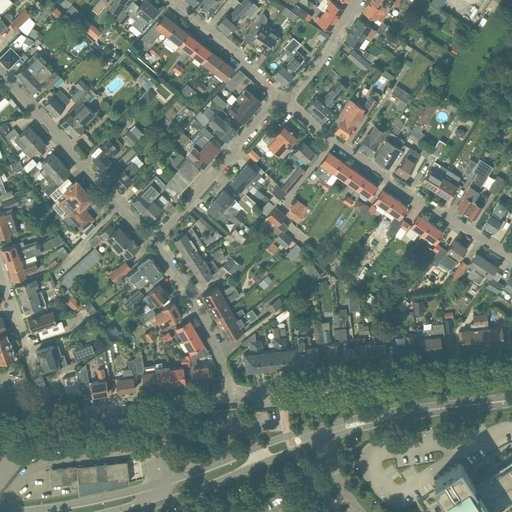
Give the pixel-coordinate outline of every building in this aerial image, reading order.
[(108,1),(107,0),(99,0),(92,9),(98,13),(108,1)] [(125,2),(125,0),(114,0),(109,7),(119,15),(127,4),(125,2)] [(141,12),(132,23),(142,32),(157,15),(155,13),(158,9),(152,4),(153,3),(149,0),(144,0),(137,8),(141,12)] [(202,0),(197,6),(208,16),(221,0),(202,0)] [(259,8),(250,0),(244,0),(230,16),(227,13),(217,24),(228,33),(237,22),(236,21),(240,18),(243,21),(248,15),(251,17),(259,8)] [(325,11),(337,19),(344,8),(331,0),(328,0),(327,3),(329,4),(325,11)] [(392,0),(370,0),(369,1),(388,13),(395,1),(392,0)] [(409,5),(402,1),(400,0),(397,0),(395,4),(405,11),(409,5)] [(432,0),(430,4),(440,10),(446,0),(432,0)] [(388,13),(369,1),(363,11),(376,19),(377,18),(382,22),(388,13)] [(282,12),(285,7),(278,2),(274,7),(282,12)] [(71,5),(65,12),(78,23),(84,16),(71,5)] [(296,5),(293,10),(309,20),(312,15),(296,5)] [(19,27),(32,15),(26,8),(13,21),(12,20),(13,18),(13,15),(12,13),(10,12),(7,13),(5,13),(4,12),(0,15),(0,32),(11,23),(17,29),(19,27)] [(58,19),(63,14),(57,8),(52,12),(58,19)] [(42,12),(40,10),(34,16),(38,19),(42,12)] [(117,18),(123,24),(130,15),(124,10),(117,18)] [(330,29),(337,19),(325,11),(321,18),(318,16),(316,20),(330,29)] [(253,39),(259,44),(271,28),(265,24),(267,20),(266,16),(263,13),(263,12),(244,39),(249,43),(253,39)] [(293,12),(289,17),(294,21),(298,15),(293,12)] [(163,30),(168,33),(176,23),(165,14),(157,25),(153,25),(137,42),(142,46),(145,42),(150,46),(163,30)] [(32,15),(19,27),(23,31),(28,34),(35,22),(30,17),(32,15)] [(88,31),(93,25),(86,18),(80,25),(88,31)] [(352,28),(365,36),(371,40),(377,30),(371,27),(372,26),(359,18),(352,28)] [(383,21),(380,27),(385,30),(391,33),(394,28),(383,21)] [(176,23),(168,33),(162,41),(174,50),(180,43),(188,32),(176,23)] [(112,26),(109,24),(101,32),(105,35),(106,33),(109,30),(112,26)] [(91,45),(95,40),(81,27),(76,32),(91,45)] [(400,39),(391,33),(385,30),(380,27),(377,32),(397,44),(400,39)] [(279,34),(271,28),(259,44),(266,48),(263,53),(268,57),(281,38),(278,36),(279,34)] [(358,47),(365,36),(352,28),(346,39),(358,47)] [(200,41),(188,32),(180,43),(192,52),(200,41)] [(321,42),(326,36),(321,32),(316,38),(321,42)] [(34,40),(21,33),(10,44),(11,45),(0,55),(0,57),(3,60),(3,62),(6,65),(7,65),(8,66),(16,59),(20,55),(15,49),(19,46),(26,50),(34,40)] [(291,54),(273,74),(283,84),(295,71),(293,70),(305,57),(296,49),(301,43),(293,37),(284,47),(291,54)] [(200,41),(192,52),(203,61),(211,50),(200,41)] [(153,54),(158,48),(154,45),(150,51),(153,54)] [(450,52),(456,55),(460,48),(455,45),(450,52)] [(94,49),(89,46),(85,51),(89,54),(94,49)] [(103,53),(107,56),(112,50),(109,47),(103,53)] [(161,51),(158,48),(153,54),(157,56),(161,51)] [(223,59),(211,50),(203,61),(215,70),(223,59)] [(36,72),(47,61),(38,52),(27,63),(26,63),(15,73),(24,82),(36,72)] [(370,63),(358,52),(351,60),(364,71),(370,63)] [(501,57),(495,53),(492,58),(498,61),(501,57)] [(235,68),(223,59),(215,70),(227,79),(235,68)] [(107,63),(103,64),(104,66),(104,71),(109,70),(114,65),(110,60),(107,63)] [(406,60),(402,66),(406,69),(410,63),(406,60)] [(61,76),(47,61),(36,72),(24,82),(34,92),(43,83),(48,88),(61,76)] [(173,69),(176,72),(181,66),(177,63),(173,69)] [(123,65),(118,71),(129,81),(134,76),(123,65)] [(184,68),(181,66),(176,72),(180,74),(184,68)] [(506,72),(504,71),(497,66),(492,73),(501,79),(506,72)] [(386,87),(394,75),(386,70),(381,77),(387,80),(384,86),(386,87)] [(144,74),(138,81),(147,90),(154,83),(145,75),(144,74)] [(240,82),(235,77),(226,87),(231,91),(240,82)] [(71,97),(77,103),(91,89),(81,79),(75,85),(79,89),(71,97)] [(330,106),(347,87),(340,80),(323,99),(318,94),(308,106),(323,120),(333,108),(330,106)] [(199,90),(204,84),(200,81),(196,87),(199,90)] [(191,100),(197,92),(187,83),(181,91),(191,100)] [(208,87),(204,84),(199,90),(203,93),(208,87)] [(391,93),(407,103),(412,96),(397,85),(391,93)] [(237,97),(253,111),(261,102),(245,87),(237,97)] [(71,101),(59,89),(44,104),(56,116),(71,101)] [(97,95),(91,89),(77,103),(67,112),(69,114),(61,123),(74,136),(86,125),(85,124),(95,115),(86,105),(97,95)] [(155,96),(149,90),(142,98),(148,104),(155,96)] [(365,104),(374,109),(379,101),(379,100),(382,95),(374,90),(371,95),(370,95),(365,104)] [(217,94),(212,99),(222,108),(227,103),(217,94)] [(253,111),(237,97),(228,107),(234,112),(233,112),(244,121),(253,111)] [(364,112),(366,109),(357,103),(350,97),(338,115),(343,118),(335,130),(346,138),(358,119),(361,121),(367,114),(364,112)] [(417,122),(425,127),(436,109),(428,104),(417,122)] [(195,116),(204,124),(209,119),(202,112),(200,110),(195,116)] [(216,112),(209,119),(217,127),(216,128),(227,140),(237,130),(225,119),(224,120),(216,112)] [(452,120),(456,122),(461,114),(457,112),(452,120)] [(409,116),(403,113),(392,130),(398,134),(409,116)] [(199,129),(204,124),(195,116),(190,122),(199,129)] [(417,123),(409,136),(415,140),(419,143),(425,134),(421,132),(424,128),(422,127),(417,123)] [(5,124),(0,126),(0,127),(3,132),(8,129),(5,124)] [(275,135),(275,136),(269,142),(268,145),(268,148),(270,150),(273,152),(275,152),(279,150),(284,145),(287,148),(298,135),(285,124),(275,135)] [(20,134),(21,134),(15,139),(24,148),(38,135),(30,125),(20,134)] [(132,146),(144,134),(135,125),(123,137),(132,146)] [(368,133),(359,147),(370,154),(379,141),(378,140),(384,131),(376,125),(370,134),(368,133)] [(5,135),(9,140),(19,132),(15,127),(5,135)] [(172,140),(176,135),(171,130),(166,135),(172,140)] [(386,138),(374,157),(389,166),(400,147),(404,141),(390,132),(386,138)] [(203,149),(212,157),(220,148),(204,133),(196,143),(203,149)] [(38,135),(24,148),(31,157),(36,152),(37,153),(46,144),(38,135)] [(104,149),(93,159),(102,169),(114,159),(112,157),(119,150),(118,149),(109,139),(101,146),(104,149)] [(440,139),(432,152),(438,156),(446,143),(440,139)] [(315,151),(304,141),(297,148),(290,156),(295,161),(300,156),(306,161),(315,151)] [(500,142),(497,149),(503,153),(507,146),(500,142)] [(200,163),(204,167),(212,157),(203,149),(196,143),(188,152),(189,152),(186,156),(198,166),(200,163)] [(133,147),(122,157),(127,163),(130,160),(136,155),(138,153),(133,147)] [(421,154),(410,147),(395,170),(406,177),(421,154)] [(259,157),(251,150),(247,154),(255,162),(259,157)] [(183,165),(188,159),(180,151),(175,157),(183,165)] [(318,183),(322,187),(326,181),(334,170),(341,159),(329,151),(314,173),(321,178),(318,183)] [(42,162),(46,166),(40,171),(45,177),(51,172),(62,162),(53,152),(42,162)] [(118,174),(112,180),(121,189),(132,179),(130,176),(138,169),(138,168),(144,163),(136,155),(130,160),(132,162),(124,170),(122,167),(117,171),(119,174),(118,174)] [(24,166),(28,171),(37,162),(34,157),(24,166)] [(466,214),(474,200),(476,198),(475,198),(480,191),(479,190),(493,167),(480,158),(477,163),(473,171),(476,173),(468,186),(469,187),(462,198),(457,206),(461,209),(460,211),(466,214)] [(469,176),(473,171),(477,163),(471,158),(462,172),(469,176)] [(201,170),(188,159),(183,165),(168,181),(163,187),(174,196),(179,190),(181,192),(201,170)] [(341,159),(334,170),(346,179),(354,168),(341,159)] [(14,169),(22,167),(20,160),(12,162),(14,169)] [(421,180),(435,189),(443,176),(436,172),(441,164),(435,160),(430,168),(430,167),(421,180)] [(45,190),(48,193),(56,187),(67,177),(65,175),(70,171),(62,162),(51,172),(45,177),(51,184),(45,190)] [(36,163),(28,171),(32,176),(40,168),(36,163)] [(239,173),(253,185),(257,188),(258,189),(258,188),(262,184),(257,180),(262,176),(248,163),(239,173)] [(289,180),(282,188),(286,191),(305,170),(300,165),(288,180),(289,180)] [(366,177),(354,168),(346,179),(358,188),(366,177)] [(443,176),(435,189),(449,197),(461,177),(447,169),(443,176)] [(253,185),(239,173),(231,182),(245,194),(245,193),(253,185)] [(0,194),(1,194),(2,200),(14,196),(12,189),(6,191),(0,175),(0,174),(0,194)] [(505,179),(498,175),(489,190),(495,194),(505,179)] [(67,177),(56,187),(48,193),(49,194),(50,194),(56,200),(65,191),(68,194),(57,204),(66,215),(68,213),(83,230),(95,219),(83,205),(92,197),(77,180),(73,183),(67,177)] [(366,177),(358,188),(351,198),(354,201),(362,190),(370,196),(378,185),(366,177)] [(141,178),(135,185),(139,189),(145,182),(141,178)] [(142,210),(153,199),(161,192),(160,191),(166,184),(163,181),(156,188),(151,183),(133,201),(142,210)] [(322,187),(326,190),(331,184),(327,181),(326,181),(322,187)] [(286,191),(282,188),(279,184),(271,192),(280,199),(286,191)] [(265,194),(258,188),(258,189),(257,188),(254,193),(262,200),(266,196),(265,195),(265,194)] [(216,198),(241,220),(245,217),(245,216),(232,205),(237,200),(225,189),(216,198)] [(387,208),(395,197),(383,189),(375,200),(387,208)] [(241,197),(243,199),(252,207),(256,202),(247,194),(245,193),(245,194),(241,197)] [(474,200),(466,214),(470,217),(471,215),(475,218),(489,197),(483,193),(478,202),(474,200)] [(153,199),(142,210),(151,219),(162,208),(169,200),(163,194),(155,202),(153,199)] [(346,204),(351,198),(347,195),(343,201),(346,204)] [(19,203),(17,197),(2,203),(4,208),(19,203)] [(248,211),(252,207),(243,199),(241,197),(238,202),(239,203),(239,204),(248,211)] [(400,216),(407,205),(395,197),(387,208),(395,214),(390,223),(391,224),(386,233),(392,237),(404,219),(400,216)] [(241,220),(216,198),(208,208),(217,215),(224,222),(229,217),(230,216),(232,217),(230,219),(237,225),(241,220)] [(296,220),(308,207),(298,198),(287,211),(296,220)] [(491,211),(482,224),(494,232),(502,218),(499,216),(506,206),(498,202),(492,212),(491,211)] [(370,207),(365,203),(359,213),(367,218),(371,211),(373,213),(378,207),(373,203),(370,207)] [(273,221),(282,230),(284,231),(289,225),(282,220),(286,215),(276,206),(267,217),(273,222),(273,221)] [(0,212),(0,225),(15,220),(11,209),(0,212)] [(423,233),(431,222),(419,214),(411,225),(423,233)] [(197,220),(209,232),(209,231),(214,228),(200,216),(197,220)] [(0,236),(19,230),(15,220),(0,225),(0,236)] [(269,226),(278,234),(282,230),(273,221),(273,222),(269,226)] [(409,224),(405,221),(401,227),(405,230),(409,224)] [(443,230),(431,222),(423,233),(435,242),(443,230)] [(127,258),(132,253),(140,247),(126,231),(124,233),(119,226),(115,230),(110,225),(107,228),(100,234),(105,240),(108,237),(119,250),(120,249),(127,258)] [(175,239),(182,250),(199,238),(192,226),(186,233),(179,237),(175,239)] [(399,239),(405,230),(401,227),(395,236),(399,239)] [(230,234),(235,239),(241,244),(246,238),(235,228),(230,234)] [(282,230),(278,234),(275,238),(285,248),(293,239),(284,231),(282,230)] [(213,237),(210,232),(209,231),(209,232),(202,237),(205,242),(213,237)] [(401,239),(409,245),(415,238),(407,231),(401,239)] [(59,246),(64,242),(60,235),(54,239),(59,246)] [(203,244),(199,238),(182,250),(189,260),(199,254),(196,249),(203,244)] [(441,246),(430,262),(436,266),(441,258),(453,267),(467,247),(455,238),(447,250),(441,246)] [(243,245),(241,244),(235,239),(231,242),(237,251),(243,245)] [(36,248),(40,246),(38,240),(25,244),(24,241),(2,248),(5,259),(25,251),(36,248)] [(274,252),(278,248),(272,242),(268,246),(274,252)] [(427,266),(430,262),(441,246),(437,243),(433,249),(429,246),(419,260),(427,266)] [(35,260),(38,259),(36,255),(42,253),(40,246),(36,248),(25,251),(5,259),(9,268),(30,262),(35,260)] [(95,247),(90,251),(99,261),(104,257),(95,247)] [(215,257),(223,253),(220,248),(213,253),(215,257)] [(95,265),(99,261),(90,251),(86,256),(95,265)] [(473,280),(476,276),(477,275),(487,260),(476,253),(469,263),(470,263),(474,266),(467,276),(473,280)] [(130,284),(145,274),(158,264),(150,254),(138,264),(140,266),(131,272),(125,277),(130,284)] [(189,260),(195,271),(207,263),(204,258),(202,259),(199,254),(189,260)] [(82,260),(90,269),(95,265),(86,256),(82,260)] [(229,270),(236,261),(231,257),(224,266),(229,270)] [(52,269),(58,263),(55,259),(49,265),(52,269)] [(207,263),(195,271),(202,281),(219,270),(213,259),(207,263)] [(30,262),(9,268),(13,279),(28,274),(38,270),(35,260),(30,262)] [(86,273),(90,269),(82,260),(77,264),(86,273)] [(497,266),(487,260),(477,275),(476,276),(473,280),(480,284),(484,278),(486,276),(485,276),(486,274),(490,277),(497,266)] [(126,261),(111,274),(115,280),(131,267),(126,261)] [(241,265),(236,261),(229,270),(233,274),(241,265)] [(308,271),(314,266),(311,262),(305,267),(308,271)] [(73,268),(81,277),(86,273),(77,264),(73,268)] [(158,264),(145,274),(146,276),(138,281),(142,287),(150,282),(151,283),(164,273),(158,264)] [(365,266),(359,276),(364,279),(371,270),(365,266)] [(457,280),(463,271),(458,267),(452,276),(455,279),(457,280)] [(77,281),(81,277),(73,268),(68,272),(77,281)] [(68,272),(64,276),(72,285),(77,281),(68,272)] [(256,274),(253,278),(258,283),(261,279),(256,274)] [(339,281),(349,289),(355,282),(345,274),(339,281)] [(121,275),(115,280),(119,284),(125,279),(121,275)] [(259,283),(264,288),(273,281),(268,275),(259,283)] [(72,285),(64,276),(59,280),(68,289),(72,285)] [(22,299),(38,293),(36,286),(39,285),(37,278),(17,285),(18,287),(16,287),(18,292),(19,291),(20,292),(20,293),(22,299)] [(487,287),(492,290),(497,281),(492,278),(487,287)] [(318,282),(320,290),(330,287),(327,280),(318,282)] [(502,285),(497,281),(492,290),(497,293),(502,285)] [(169,295),(160,284),(143,298),(146,303),(152,298),(158,305),(169,295)] [(233,292),(236,287),(234,284),(221,291),(217,285),(203,294),(204,295),(202,296),(205,301),(206,300),(210,306),(233,292)] [(240,295),(236,287),(233,292),(210,306),(213,311),(211,312),(215,318),(231,308),(227,303),(240,295)] [(143,294),(139,289),(123,302),(127,307),(143,294)] [(38,293),(22,299),(23,304),(24,304),(24,305),(22,305),(24,310),(25,310),(26,311),(47,304),(44,297),(40,299),(38,293)] [(372,295),(367,302),(372,306),(377,298),(372,295)] [(83,308),(72,296),(65,302),(76,314),(83,308)] [(93,299),(91,296),(82,303),(85,306),(93,299)] [(284,304),(279,297),(267,306),(272,313),(284,304)] [(354,298),(348,298),(349,311),(360,310),(359,302),(354,298)] [(422,300),(414,301),(416,325),(422,324),(421,312),(424,312),(422,300)] [(182,315),(174,301),(162,308),(162,309),(155,313),(159,320),(162,326),(182,315)] [(92,314),(93,314),(97,311),(91,302),(87,306),(92,314)] [(219,322),(222,328),(246,314),(242,308),(233,313),(231,308),(215,318),(217,323),(219,322)] [(252,308),(246,312),(251,320),(258,316),(252,308)] [(53,310),(28,319),(33,331),(57,323),(53,310)] [(98,310),(97,311),(93,314),(98,321),(103,317),(98,310)] [(277,318),(280,322),(289,315),(286,311),(277,318)] [(401,329),(400,311),(393,312),(388,318),(388,329),(401,329)] [(487,313),(480,314),(484,345),(504,343),(503,336),(506,336),(504,326),(489,327),(487,313)] [(249,319),(246,314),(222,328),(225,333),(224,334),(226,338),(228,337),(229,339),(244,330),(240,324),(249,319)] [(463,347),(484,345),(480,314),(473,315),(474,323),(470,323),(471,329),(459,330),(460,340),(462,340),(463,347)] [(183,340),(197,332),(190,319),(176,327),(183,340)] [(451,319),(444,320),(445,332),(452,331),(451,319)] [(321,321),(314,322),(316,342),(323,341),(321,321)] [(443,323),(432,324),(434,336),(423,337),(425,352),(442,350),(440,335),(444,335),(443,323)] [(113,326),(106,331),(112,338),(119,332),(113,326)] [(340,326),(335,327),(334,327),(335,342),(329,342),(330,349),(331,361),(343,360),(342,346),(341,337),(340,326)] [(151,329),(144,333),(150,342),(157,337),(151,329)] [(161,338),(166,343),(173,337),(168,332),(161,338)] [(204,344),(197,332),(183,340),(190,352),(204,344)] [(242,347),(250,343),(251,353),(243,354),(244,361),(246,361),(247,371),(248,370),(249,372),(253,372),(254,370),(259,369),(255,332),(249,336),(242,342),(242,347)] [(255,332),(259,369),(265,369),(265,370),(271,370),(269,351),(263,351),(262,339),(256,340),(255,332)] [(394,344),(395,355),(413,353),(414,353),(413,343),(417,342),(416,332),(404,334),(405,342),(394,344)] [(0,348),(11,344),(12,342),(11,339),(9,339),(7,333),(0,334),(0,348)] [(309,334),(303,335),(307,364),(312,364),(313,365),(317,365),(318,363),(319,363),(318,352),(320,352),(319,345),(310,346),(309,334)] [(299,347),(293,348),(295,367),(301,367),(301,365),(307,364),(303,335),(297,335),(299,347)] [(286,336),(280,337),(283,367),(289,366),(289,368),(295,367),(293,348),(287,349),(286,336)] [(277,367),(283,367),(280,337),(274,338),(275,350),(269,351),(271,370),(277,369),(277,367)] [(353,339),(355,359),(367,358),(365,343),(366,343),(365,337),(353,338),(353,339)] [(346,346),(342,346),(343,360),(355,359),(353,339),(345,340),(346,346)] [(114,361),(112,352),(123,350),(116,340),(106,349),(108,362),(114,361)] [(95,354),(91,343),(72,350),(76,361),(80,359),(95,354)] [(371,343),(366,343),(365,343),(367,358),(379,356),(378,344),(372,345),(371,343)] [(11,344),(0,348),(0,360),(15,356),(13,350),(14,349),(13,346),(11,345),(11,344)] [(53,345),(36,351),(36,352),(38,358),(39,359),(39,361),(40,362),(42,368),(42,369),(59,363),(60,367),(65,365),(63,360),(58,345),(54,347),(53,345)] [(176,351),(173,346),(167,349),(170,354),(176,351)] [(98,364),(107,362),(105,349),(97,356),(98,364)] [(142,352),(136,357),(138,372),(138,373),(143,372),(145,387),(159,385),(156,367),(156,364),(144,365),(142,352)] [(182,364),(187,363),(186,360),(193,360),(194,359),(193,359),(192,354),(185,355),(185,357),(181,358),(182,364)] [(133,373),(138,372),(136,357),(134,359),(128,360),(130,372),(125,373),(125,377),(118,378),(119,381),(117,382),(118,391),(135,389),(133,376),(133,373)] [(186,360),(187,363),(189,376),(194,375),(195,380),(212,378),(211,368),(208,368),(208,365),(198,367),(196,359),(194,359),(193,360),(186,360)] [(238,359),(231,362),(234,369),(241,366),(238,359)] [(86,363),(76,371),(83,397),(93,395),(108,393),(106,379),(105,368),(97,369),(99,380),(91,381),(91,382),(89,382),(86,363)] [(169,365),(156,367),(159,385),(172,383),(169,368),(169,365)] [(169,368),(172,383),(185,382),(183,366),(169,368)] [(65,387),(67,397),(81,393),(78,384),(76,374),(62,378),(65,387)] [(435,508),(437,511),(493,511),(492,510),(511,496),(511,458),(474,483),(460,461),(434,478),(448,500),(435,508)] [(127,460),(63,468),(65,484),(71,483),(71,487),(79,486),(79,482),(118,477),(118,479),(129,478),(127,460)]
